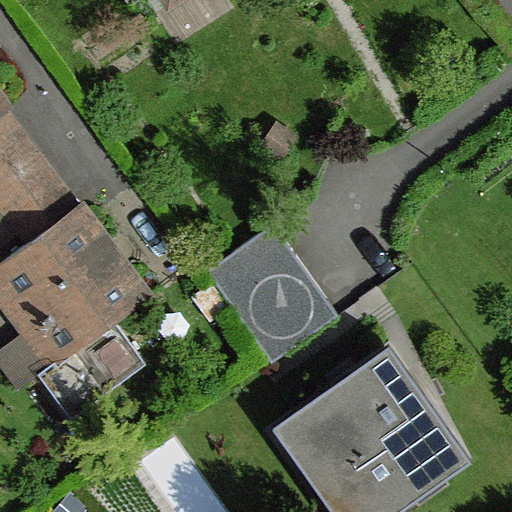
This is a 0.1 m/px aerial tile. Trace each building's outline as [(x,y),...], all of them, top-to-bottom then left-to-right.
[(11,107),(0,91),(0,116),(7,112),(11,107)] [(7,112),(0,116),(0,190),(42,160),(7,112)] [(0,190),(0,198),(31,240),(78,207),(42,160),(0,190)] [(150,294),(83,203),(78,207),(31,240),(0,265),(0,279),(59,359),(114,319),(150,294)] [(245,289),(295,249),(277,224),(224,259),(245,289)] [(342,314),(295,249),(245,289),(290,352),(342,314)] [(114,319),(59,359),(41,372),(72,416),(146,363),(114,319)] [(393,341),(276,425),(337,511),(396,511),(474,456),(393,341)]
